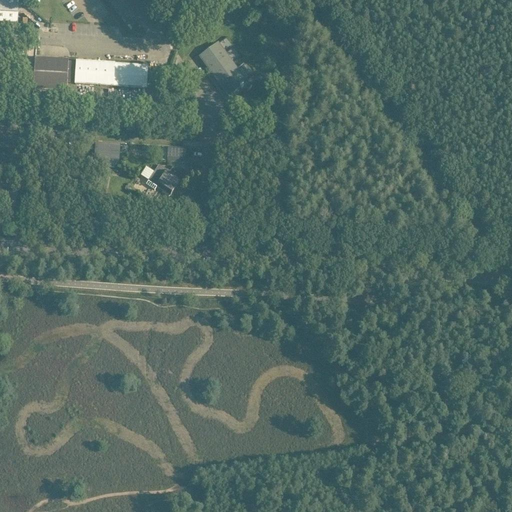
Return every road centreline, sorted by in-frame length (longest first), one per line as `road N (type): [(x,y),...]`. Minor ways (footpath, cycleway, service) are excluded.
road 1 (secondary): [(511,280),(0,246)]
road 2 (track): [(310,0),(511,274)]
